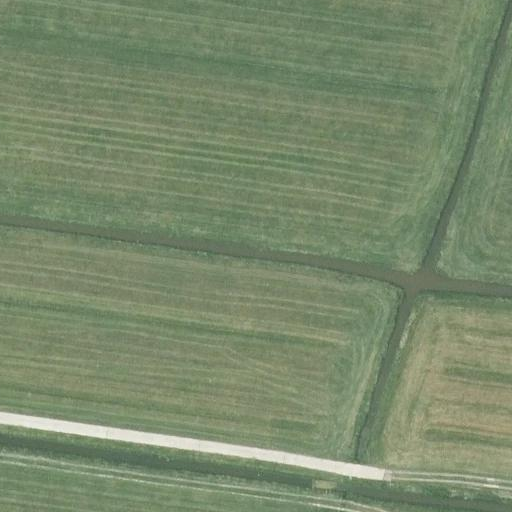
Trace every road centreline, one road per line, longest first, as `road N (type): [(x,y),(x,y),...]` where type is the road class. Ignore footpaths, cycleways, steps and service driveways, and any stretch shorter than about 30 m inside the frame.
road 1 (track): [(511,486),(352,474),(0,419)]
road 2 (track): [(364,511),(0,462)]
